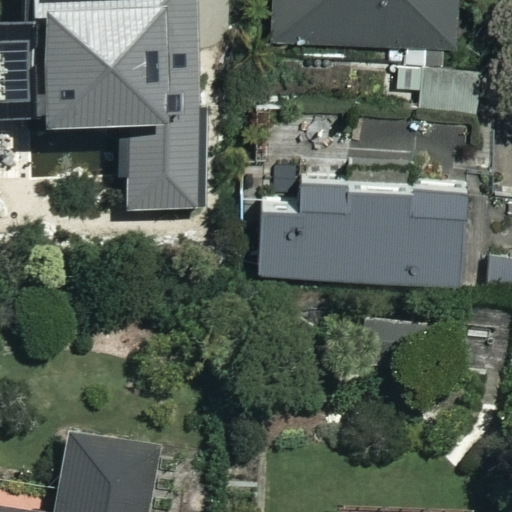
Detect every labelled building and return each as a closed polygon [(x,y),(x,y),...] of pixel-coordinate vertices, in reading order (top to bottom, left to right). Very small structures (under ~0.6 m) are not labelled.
[(365,58),(364,44),(389,43),(389,65),(432,64),(432,42),(459,41),(457,0),(274,0),(276,47),(318,46),(318,59),(365,58)] [(123,116),(0,119),(0,262),(71,261),(70,221),(213,218),(209,61),(122,63),(123,116)] [(495,101),(495,81),(479,81),(479,71),(423,72),(424,118),(479,117),(479,101),(495,101)] [(459,175),(298,175),(298,197),(260,197),(260,279),(458,280),(459,175)] [(137,511),(146,458),(58,445),(47,511),(137,511)]
